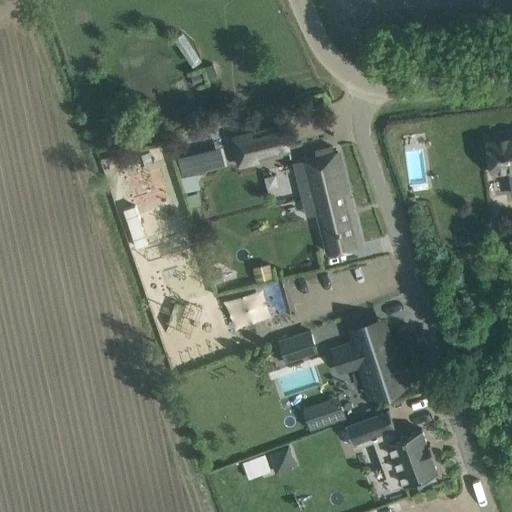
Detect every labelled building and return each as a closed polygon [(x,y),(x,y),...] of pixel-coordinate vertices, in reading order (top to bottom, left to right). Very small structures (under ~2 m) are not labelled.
[(202,72),(191,76),(195,87),(206,83),(202,72)] [(283,125),(251,133),(257,156),(289,148),(283,125)] [(511,133),(487,137),(492,172),(509,170),(511,194),(511,193),(511,133)] [(196,170),(226,163),(221,143),(174,154),(183,191),(200,186),(196,170)] [(301,159),(293,161),(297,178),(305,176),(309,194),(302,196),(306,215),(314,213),(319,212),(328,251),(342,248),(361,243),(338,150),(336,150),(334,151),(333,145),(313,150),(314,156),(301,159)] [(202,202),(190,206),(196,226),(209,222),(202,202)] [(135,205),(124,209),(137,247),(148,243),(135,205)] [(270,264),(253,268),(257,282),(273,278),(270,264)] [(258,308),(266,332),(307,318),(302,302),(287,308),(284,299),(258,308)] [(376,320),(356,326),(360,338),(333,346),(340,368),(361,362),(371,393),(405,382),(390,337),(382,340),(376,320)] [(308,331),(280,340),(287,359),(317,349),(311,332),(311,330),(308,331)] [(301,406),(308,429),(344,417),(337,394),(301,406)] [(427,443),(422,428),(396,437),(392,426),(395,425),(389,408),(346,424),(354,446),(375,438),(383,461),(395,456),(404,483),(421,477),(423,481),(436,477),(434,472),(438,471),(432,456),(434,455),(430,442),(427,443)] [(289,443),(268,450),(275,471),(296,464),(289,443)]
